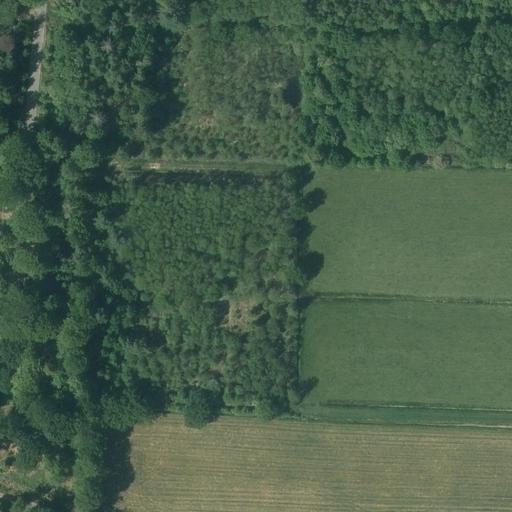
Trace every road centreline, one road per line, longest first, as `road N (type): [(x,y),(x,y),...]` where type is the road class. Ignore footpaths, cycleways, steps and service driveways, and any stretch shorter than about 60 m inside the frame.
road 1 (unclassified): [(0,364),(41,0)]
road 2 (track): [(13,2),(0,215)]
